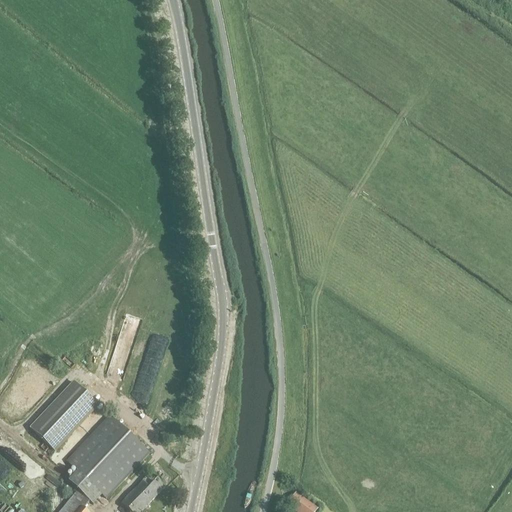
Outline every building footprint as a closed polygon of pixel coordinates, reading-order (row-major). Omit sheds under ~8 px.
[(149,402),(170,339),(153,334),(133,397),(149,402)] [(55,452),(98,406),(75,384),(31,429),(55,452)] [(110,417),(66,463),(78,474),(69,483),(92,505),(101,495),(106,500),(150,455),(110,417)] [(129,511),(141,511),(165,487),(150,474),(121,504),(129,511)] [(60,511),(86,511),(83,510),(88,505),(75,494),(60,511)] [(293,510),(295,511),(315,511),(317,510),(296,495),(295,499),(294,498),(290,503),(293,506),(293,510)]
